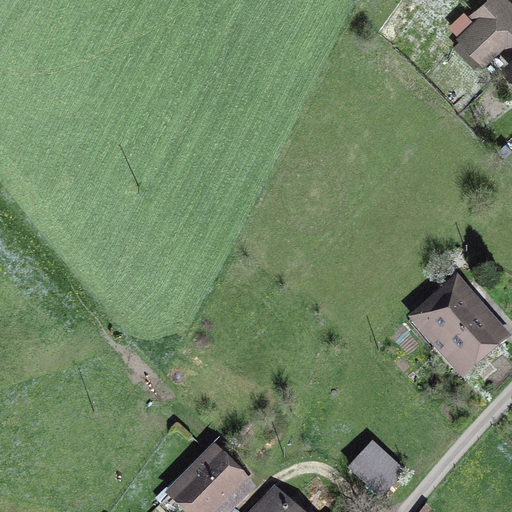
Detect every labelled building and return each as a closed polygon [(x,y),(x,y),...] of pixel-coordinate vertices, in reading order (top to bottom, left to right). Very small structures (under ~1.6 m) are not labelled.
[(392,43),(418,6),(410,0),(402,0),(379,33),(392,43)] [(502,43),(507,49),(511,43),(511,11),(501,0),(490,0),(474,15),(479,20),(474,25),(463,14),(450,26),(483,61),(502,43)] [(450,286),(417,314),(462,365),(494,337),(450,286)] [(372,448),(351,469),(376,493),(397,472),(372,448)] [(187,511),(214,511),(243,483),(213,453),(171,495),(187,511)] [(289,511),(275,497),(260,511),(289,511)]
